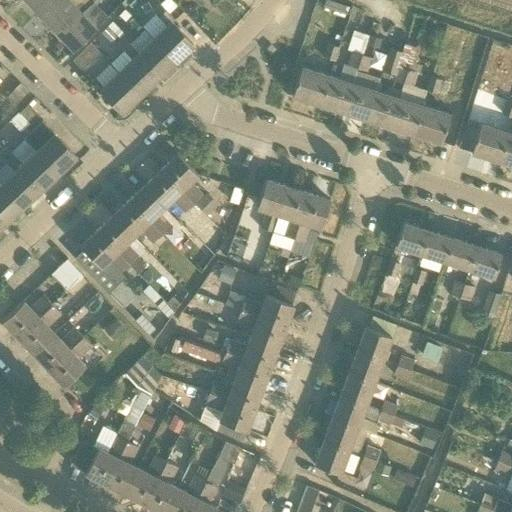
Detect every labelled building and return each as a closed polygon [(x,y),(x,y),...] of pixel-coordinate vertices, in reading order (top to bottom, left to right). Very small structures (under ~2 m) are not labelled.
[(25,0),(39,13),(52,0),(25,0)] [(77,0),(74,4),(70,0),(52,0),(39,13),(55,31),(87,0),(77,0)] [(87,0),(55,31),(72,49),(96,27),(82,12),(94,0),(87,0)] [(153,38),(175,61),(193,44),(172,22),(175,19),(166,9),(158,17),(167,25),(153,38)] [(339,79),(330,76),(321,104),(342,111),(351,83),(355,70),(356,67),(360,53),(363,54),(369,35),(366,34),(353,30),(347,49),(352,50),(347,64),(344,63),(339,79)] [(131,42),(123,34),(119,38),(158,78),(175,61),(153,38),(140,51),(131,42)] [(375,56),(381,37),(371,34),(366,53),(375,56)] [(140,95),(158,78),(119,38),(115,41),(132,59),(118,72),(140,95)] [(102,54),(91,42),(72,60),(83,71),(102,54)] [(335,61),(339,47),(328,43),(323,57),(335,61)] [(409,70),(416,47),(404,44),(402,52),(390,49),(383,72),(394,75),(393,80),(405,83),(409,70)] [(371,57),(363,54),(360,53),(356,67),(367,71),(371,57)] [(321,104),(330,76),(301,67),(292,95),(321,104)] [(366,119),(376,90),(379,78),(355,70),(351,83),(342,111),(366,119)] [(417,72),(411,70),(409,70),(405,83),(414,85),(417,72)] [(122,112),(140,95),(118,72),(100,89),(122,112)] [(430,76),(426,90),(427,90),(437,93),(441,80),(430,76)] [(399,98),(400,98),(391,127),(416,134),(425,106),(422,105),(427,90),(403,83),(399,98)] [(13,90),(5,97),(14,106),(22,99),(13,90)] [(391,127),(400,98),(399,98),(376,90),(366,119),(391,127)] [(502,114),(511,116),(511,101),(506,100),(502,114)] [(19,112),(28,121),(35,114),(27,105),(19,112)] [(425,106),(416,134),(441,143),(450,114),(425,106)] [(46,162),(57,174),(76,156),(54,133),(42,121),(24,138),(36,150),(35,151),(46,162)] [(496,160),(505,132),(480,124),(471,152),(496,160)] [(511,165),(511,133),(508,132),(505,132),(496,160),(511,165)] [(46,162),(35,151),(22,163),(6,146),(2,150),(29,179),(40,191),(57,174),(46,162)] [(22,207),(40,191),(29,179),(2,150),(0,151),(0,155),(14,171),(1,184),(11,195),(22,207)] [(161,169),(194,203),(203,195),(190,181),(198,174),(178,153),(161,169)] [(185,212),(194,203),(161,169),(145,184),(165,205),(172,198),(185,212)] [(273,231),(279,214),(287,186),(266,179),(257,206),(267,210),(261,228),(273,231)] [(11,195),(1,184),(0,184),(0,218),(5,224),(22,207),(11,195)] [(158,212),(165,205),(145,184),(129,200),(162,234),(171,225),(158,212)] [(294,238),(308,193),(287,186),(279,214),(288,217),(282,234),(294,238)] [(294,238),(295,238),(306,241),(312,224),(321,227),(330,200),(308,193),(294,238)] [(203,195),(194,203),(207,217),(216,208),(203,195)] [(153,242),(162,234),(129,200),(113,215),(133,236),(140,229),(153,242)] [(126,242),(133,236),(113,215),(97,230),(130,264),(139,256),(126,242)] [(420,253),(427,230),(403,223),(396,245),(420,253)] [(121,273),(130,264),(97,230),(81,246),(101,267),(108,260),(121,273)] [(445,261),(452,238),(427,230),(420,253),(445,261)] [(469,268),(476,246),(452,238),(445,261),(469,268)] [(476,246),(469,268),(494,276),(501,254),(476,246)] [(74,283),(83,275),(67,259),(52,273),(68,289),(74,283)] [(400,263),(391,260),(390,260),(386,273),(395,277),(400,263)] [(217,280),(230,285),(235,269),(222,265),(217,280)] [(415,268),(411,282),(422,285),(426,271),(415,268)] [(461,297),(465,284),(454,281),(448,302),(458,305),(460,296),(461,297)] [(465,284),(461,297),(471,299),(474,286),(465,284)] [(482,315),(491,318),(499,294),(490,291),(482,315)] [(262,304),(246,298),(230,292),(226,304),(240,309),(285,326),(293,304),(266,294),(262,304)] [(157,293),(147,304),(163,319),(173,309),(157,293)] [(18,337),(52,304),(44,295),(30,308),(23,300),(2,320),(18,337)] [(33,353),(54,333),(47,326),(61,313),(52,304),(18,337),(33,353)] [(285,326),(240,309),(236,321),(254,328),(250,337),(277,347),(285,326)] [(116,320),(104,331),(112,340),(124,329),(116,320)] [(357,349),(383,359),(391,336),(366,326),(357,349)] [(49,369),(83,336),(74,327),(61,340),(54,333),(33,353),(49,369)] [(83,336),(49,369),(64,385),(85,365),(78,358),(91,345),(83,336)] [(226,352),(185,337),(181,348),(229,366),(238,369),(235,379),(262,388),(270,368),(226,352)] [(270,368),(277,347),(250,337),(247,346),(230,340),(226,352),(270,368)] [(172,339),(169,350),(177,352),(180,341),(178,340),(172,339)] [(427,341),(422,355),(437,361),(442,347),(427,341)] [(374,381),(383,359),(357,349),(349,372),(374,381)] [(398,364),(411,369),(414,360),(401,355),(398,364)] [(87,467),(84,472),(105,483),(127,441),(156,384),(161,374),(143,356),(129,370),(142,383),(116,435),(115,435),(106,451),(83,439),(70,465),(71,465),(73,461),(87,467)] [(407,379),(411,369),(398,364),(394,374),(407,379)] [(340,395),(365,404),(374,381),(349,372),(340,395)] [(254,409),(262,388),(235,379),(232,387),(215,381),(211,393),(254,409)] [(254,409),(211,393),(207,403),(206,404),(223,411),(220,420),(216,419),(212,430),(242,442),(246,430),(254,409)] [(379,423),(377,422),(378,420),(390,424),(390,423),(394,415),(380,410),(365,404),(340,395),(332,418),(357,427),(367,431),(376,433),(379,423)] [(380,410),(394,415),(398,405),(384,400),(380,410)] [(148,431),(155,419),(143,413),(137,425),(148,431)] [(168,428),(178,433),(185,420),(174,414),(168,428)] [(367,431),(357,427),(332,418),(323,440),(349,450),(349,449),(359,452),(367,431)] [(185,439),(196,446),(203,432),(193,426),(185,439)] [(432,449),(438,433),(424,428),(418,444),(432,449)] [(340,473),(349,450),(323,440),(315,463),(340,473)] [(137,446),(127,441),(105,483),(125,493),(138,467),(129,462),(137,446)] [(234,463),(240,447),(225,441),(219,457),(234,463)] [(376,459),(379,449),(367,445),(364,454),(376,459)] [(498,460),(511,465),(511,462),(511,454),(502,450),(498,460)] [(372,470),(376,459),(364,454),(360,465),(372,470)] [(144,503),(166,460),(154,455),(146,471),(138,467),(125,493),(144,503)] [(162,511),(164,511),(177,487),(168,483),(176,466),(166,460),(144,503),(162,511)] [(507,475),(511,465),(498,460),(494,470),(507,475)] [(215,511),(218,508),(208,503),(223,476),(211,470),(206,481),(205,480),(188,511),(215,511)] [(188,511),(205,480),(194,475),(185,491),(177,487),(164,511),(188,511)] [(296,511),(309,511),(318,490),(306,485),(296,511)] [(511,511),(511,503),(485,492),(480,505),(496,511),(511,511)]
